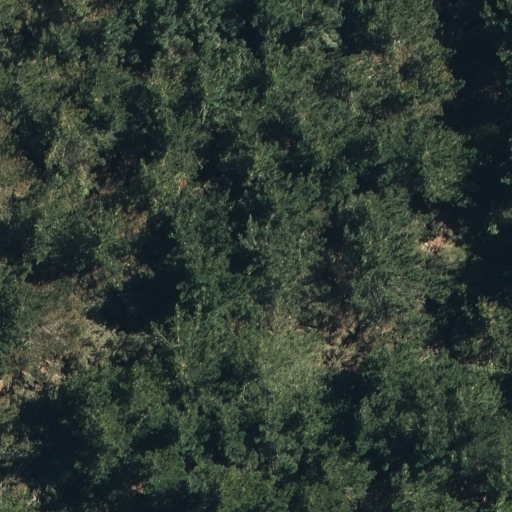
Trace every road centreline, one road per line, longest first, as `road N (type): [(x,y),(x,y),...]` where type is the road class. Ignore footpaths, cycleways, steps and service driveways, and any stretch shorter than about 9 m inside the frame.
road 1 (track): [(0,408),(117,355),(451,260),(417,0)]
road 2 (track): [(277,309),(511,458)]
